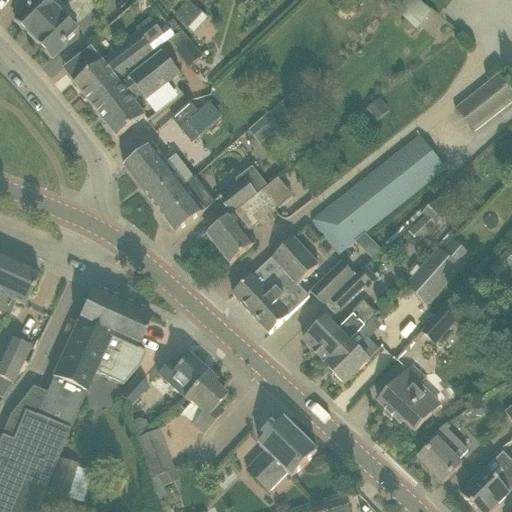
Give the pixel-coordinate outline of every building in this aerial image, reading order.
[(25,31),(34,41),(75,0),(52,0),(50,3),(47,0),(39,0),(23,16),(23,15),(15,23),(24,32),(25,31)] [(100,0),(75,0),(34,41),(44,50),(43,51),(52,60),(59,52),(79,32),(73,25),(85,13),(88,16),(103,2),(100,0)] [(409,0),(397,13),(415,29),(431,12),(417,0),(409,0)] [(175,17),(194,34),(208,19),(189,1),(175,17)] [(90,104),(118,82),(117,80),(153,52),(149,48),(164,36),(151,19),(139,28),(142,32),(104,62),(92,48),(64,70),(90,104)] [(191,41),(178,51),(177,52),(190,68),(203,58),(191,41)] [(90,104),(117,140),(145,118),(133,102),(141,95),(146,102),(181,75),(163,53),(121,86),(118,82),(90,104)] [(249,72),(235,85),(244,95),(258,83),(249,72)] [(455,110),(456,111),(473,133),(511,103),(511,93),(498,76),(455,110)] [(185,122),(200,138),(221,120),(207,103),(198,110),(185,122)] [(236,141),(246,154),(280,128),(270,115),(236,141)] [(365,235),(445,171),(420,138),(314,222),(340,256),(356,244),(374,262),(383,253),(365,235)] [(124,169),(156,209),(184,187),(172,172),(173,171),(153,146),(124,169)] [(218,201),(231,217),(269,187),(254,168),(237,181),(237,185),(218,201)] [(184,187),(156,209),(176,235),(204,213),(214,204),(194,178),(184,187)] [(280,179),(207,236),(231,266),(256,246),(247,235),(259,225),(263,229),(272,222),(268,217),(294,198),(280,179)] [(310,299),(299,287),(320,268),(294,241),(274,260),(273,259),(253,278),(253,277),(233,296),(270,336),(290,318),(289,318),(310,299)] [(439,251),(405,290),(426,308),(460,270),(439,251)] [(0,256),(0,312),(9,317),(15,303),(24,307),(39,275),(0,256)] [(335,318),(366,289),(356,279),(324,309),(325,309),(326,309),(335,318)] [(104,349),(124,305),(92,291),(77,323),(77,324),(61,359),(59,358),(57,363),(59,364),(53,379),(35,417),(24,413),(12,442),(1,437),(0,438),(0,511),(36,511),(68,436),(70,432),(76,417),(77,417),(78,414),(78,413),(86,393),(95,374),(94,373),(105,350),(104,349)] [(454,297),(441,310),(421,332),(434,344),(467,309),(454,297)] [(351,314),(354,317),(338,333),(326,321),(304,343),(327,366),(349,344),(374,318),(377,315),(364,302),(351,314)] [(137,350),(150,321),(152,318),(124,305),(104,349),(105,350),(94,373),(95,374),(122,386),(133,374),(140,366),(145,353),(137,350)] [(383,327),(374,318),(349,344),(327,366),(326,367),(345,386),(369,362),(368,362),(379,351),(369,341),(383,327)] [(27,347),(8,339),(0,355),(0,378),(11,384),(27,347)] [(157,376),(184,400),(207,374),(187,356),(177,368),(169,361),(157,376)] [(415,433),(437,410),(442,405),(420,384),(425,379),(413,368),(379,405),(401,425),(404,422),(415,433)] [(217,383),(207,374),(184,400),(201,415),(191,426),(203,436),(223,413),(217,408),(226,398),(214,386),(217,383)] [(130,406),(148,387),(137,377),(120,397),(130,406)] [(149,429),(146,423),(137,421),(131,424),(138,435),(149,429)] [(293,480),(318,454),(285,422),(260,448),(265,453),(247,472),(270,494),(288,475),(293,480)] [(444,428),(426,445),(430,449),(419,461),(443,486),(462,467),(458,462),(468,452),(444,428)] [(173,472),(157,431),(135,440),(151,481),(173,472)] [(49,494),(71,500),(81,466),(59,460),(49,494)] [(511,492),(511,471),(497,481),(486,471),(461,496),(476,511),(492,511),(510,495),(511,492)]
